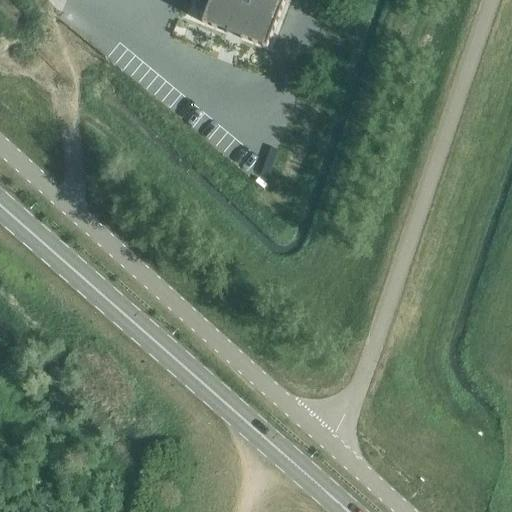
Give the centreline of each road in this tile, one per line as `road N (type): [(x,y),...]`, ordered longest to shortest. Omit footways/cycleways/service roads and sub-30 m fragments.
road 1 (unclassified): [(407,511),(0,151)]
road 2 (primary): [(354,511),(0,203)]
road 3 (track): [(82,0),(47,54),(71,214)]
